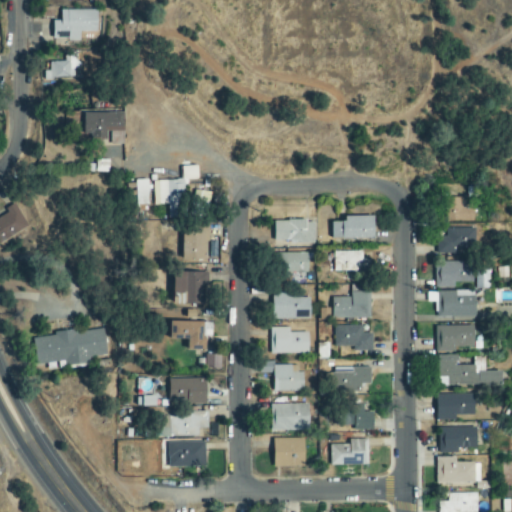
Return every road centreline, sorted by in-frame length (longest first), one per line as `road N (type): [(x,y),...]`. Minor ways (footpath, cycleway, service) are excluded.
road 1 (residential): [(407,511),(403,205)]
road 2 (residential): [(241,491),(245,199)]
road 3 (residential): [(407,492),(146,492)]
road 4 (residential): [(0,170),(17,149),(24,111),(22,0)]
road 5 (residential): [(245,199),(266,187),(373,187),(403,205)]
